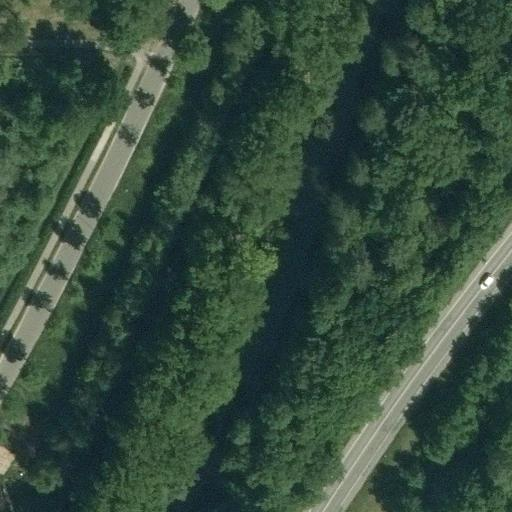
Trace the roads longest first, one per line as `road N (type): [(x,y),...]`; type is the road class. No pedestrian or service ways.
road 1 (tertiary): [(0,379),(189,0)]
road 2 (tertiary): [(321,511),(511,251)]
